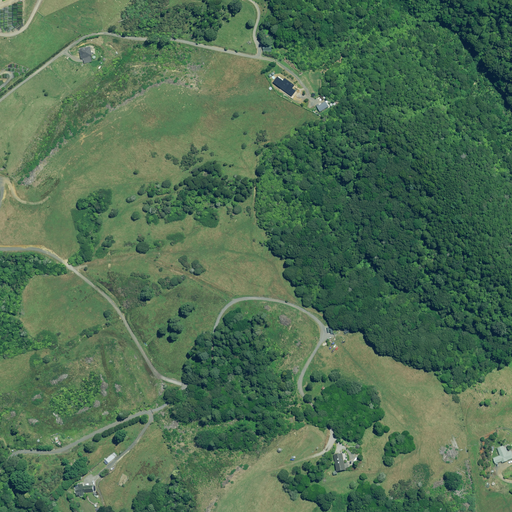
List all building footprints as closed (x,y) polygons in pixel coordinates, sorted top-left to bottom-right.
[(90,47),(86,48),(85,47),(81,49),(81,50),(80,50),(82,59),(93,56),(90,47)] [(329,107),(326,101),(317,106),(320,112),(329,107)] [(505,448),(504,449),(503,445),(496,448),(499,455),(492,458),(495,464),(501,461),(501,462),(511,458),(511,454),(510,451),(507,452),(505,448)] [(117,456),(115,452),(105,461),(107,465),(117,456)] [(348,462),(344,463),(342,453),(333,455),(336,471),(332,472),(333,475),(336,475),(336,472),(345,470),(345,468),(349,468),(348,462)] [(79,486),(76,486),(74,489),(75,494),(77,493),(77,496),(85,495),(85,492),(94,491),(94,486),(84,486),(83,484),(79,484),(79,486)]
